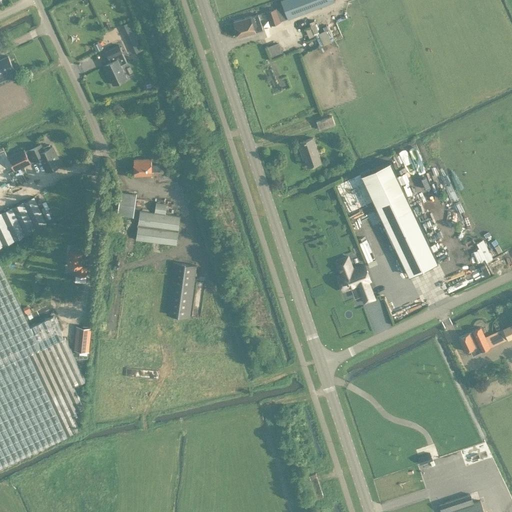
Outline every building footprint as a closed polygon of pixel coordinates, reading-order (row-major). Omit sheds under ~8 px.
[(283,0),(289,15),(329,0),(283,0)] [(267,8),(271,22),(281,18),(277,5),(267,8)] [(259,10),(257,11),(235,18),(239,33),(264,25),(259,10)] [(312,23),(306,25),(310,34),(315,32),(314,29),(319,28),(315,16),(310,18),(312,23)] [(132,17),(121,22),(129,39),(138,35),(139,34),(132,17)] [(326,26),(316,31),(321,42),(331,37),(326,26)] [(142,46),(138,35),(129,39),(133,50),(142,46)] [(272,51),(282,47),(277,36),(267,41),(272,51)] [(106,48),(108,52),(111,59),(104,62),(113,80),(128,74),(121,59),(127,57),(120,42),(106,48)] [(0,76),(14,70),(13,67),(15,66),(9,52),(0,56),(0,76)] [(147,81),(143,82),(144,86),(156,83),(154,75),(146,77),(147,81)] [(333,112),(317,117),(320,126),(336,120),(333,112)] [(165,119),(154,123),(163,151),(175,148),(165,119)] [(305,151),(309,162),(322,158),(314,134),(300,138),(302,144),(300,144),(303,152),(305,151)] [(25,145),(9,153),(4,143),(0,145),(0,191),(17,183),(16,182),(27,177),(21,164),(42,154),(48,167),(63,159),(54,141),(51,143),(50,141),(44,144),(42,140),(26,147),(25,145)] [(156,143),(139,149),(142,158),(159,153),(156,143)] [(409,271),(438,257),(391,157),(362,171),(409,271)] [(161,176),(140,183),(145,200),(166,193),(161,176)] [(0,210),(0,244),(46,222),(47,224),(50,223),(35,193),(0,210)] [(166,193),(145,200),(151,217),(172,211),(166,193)] [(70,245),(69,262),(78,263),(77,272),(87,273),(88,263),(84,263),(84,256),(82,256),(83,247),(70,245)] [(341,277),(342,280),(343,284),(344,283),(345,286),(359,281),(365,298),(375,295),(368,277),(371,276),(365,261),(359,264),(359,263),(353,265),(348,253),(337,257),(342,270),(339,271),(340,274),(339,275),(341,278),(341,277)] [(79,382),(83,375),(56,310),(51,308),(27,318),(0,255),(0,344),(8,348),(9,356),(12,350),(15,351),(19,350),(20,358),(33,352),(65,428),(75,424),(73,405),(82,402),(74,383),(79,382)] [(170,282),(167,283),(170,292),(172,291),(177,308),(193,303),(187,285),(194,283),(189,267),(168,274),(170,282)] [(443,293),(453,289),(448,278),(439,283),(443,293)] [(81,322),(78,346),(88,347),(91,323),(81,322)] [(474,352),(491,343),(487,335),(481,323),(460,333),(466,347),(471,345),(474,352)] [(171,350),(147,355),(151,372),(164,369),(165,376),(188,371),(185,357),(173,360),(171,350)] [(121,353),(104,357),(110,381),(121,379),(122,385),(135,382),(130,360),(123,362),(121,353)] [(448,368),(379,389),(377,403),(392,451),(406,452),(410,451),(419,452),(421,459),(431,456),(432,452),(434,452),(465,443),(451,441),(447,442),(444,431),(445,421),(445,420),(452,418),(461,419),(459,413),(468,411),(468,404),(463,404),(462,398),(462,396),(454,369),(448,368)] [(482,467),(487,449),(467,444),(462,462),(482,467)] [(324,492),(316,469),(310,471),(317,494),(324,492)] [(486,511),(484,506),(485,506),(482,497),(475,499),(472,490),(440,501),(444,511),(486,511)]
